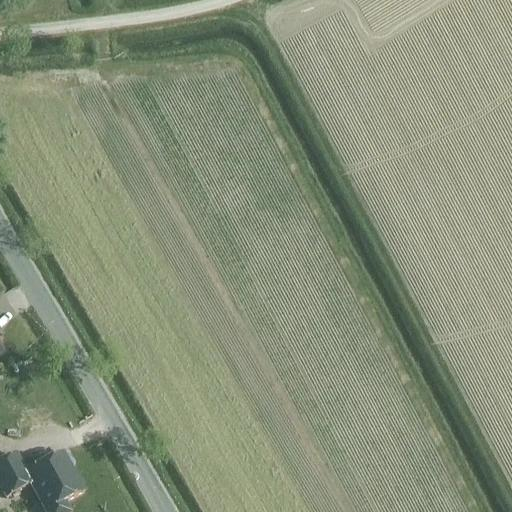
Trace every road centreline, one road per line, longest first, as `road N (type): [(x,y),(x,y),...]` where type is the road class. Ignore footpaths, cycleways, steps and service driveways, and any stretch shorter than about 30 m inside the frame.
road 1 (tertiary): [(165,511),(0,230)]
road 2 (unclassified): [(0,37),(221,0)]
